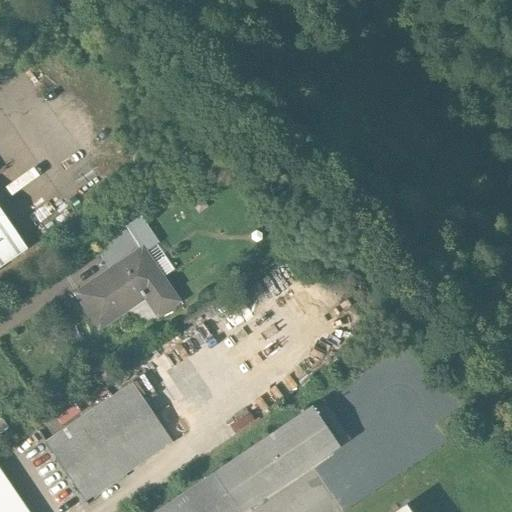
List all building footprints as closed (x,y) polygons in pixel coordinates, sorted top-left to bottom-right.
[(0,181),(18,169),(14,162),(0,171),(0,181)] [(0,267),(30,247),(0,204),(0,267)] [(137,255),(77,295),(100,330),(147,298),(159,316),(179,303),(162,278),(156,282),(137,255)] [(131,385),(48,441),(86,498),(169,443),(131,385)] [(214,475),(158,511),(248,511),(341,450),(313,408),(214,474),(214,475)] [(32,511),(0,465),(0,511),(32,511)]
